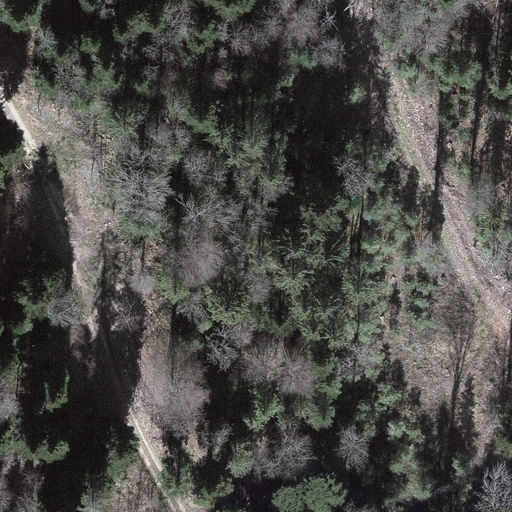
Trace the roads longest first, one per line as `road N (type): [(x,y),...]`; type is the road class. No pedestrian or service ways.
road 1 (track): [(184,511),(119,385),(48,174),(0,83)]
road 2 (track): [(511,338),(478,291),(414,159),(353,0)]
